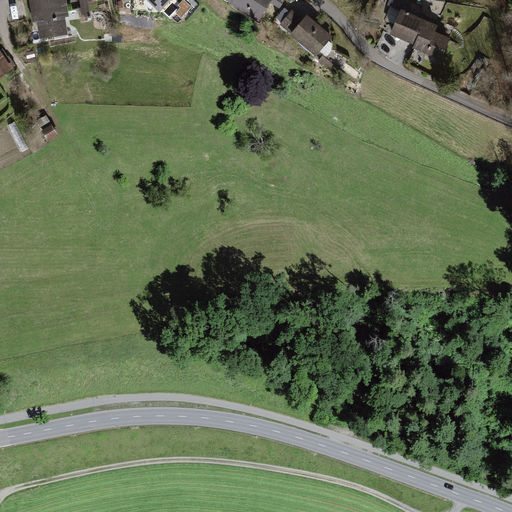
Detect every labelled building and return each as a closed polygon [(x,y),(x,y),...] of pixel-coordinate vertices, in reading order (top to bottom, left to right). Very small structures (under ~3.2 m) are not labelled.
[(69,15),(67,0),(29,0),(33,21),(38,20),(40,36),(68,32),(65,15),(69,15)] [(89,0),(80,1),(83,21),(92,20),(89,0)] [(121,0),(141,0),(146,0),(160,14),(173,0),(121,0)] [(183,17),(192,6),(185,0),(184,0),(176,10),(183,17)] [(226,0),(258,20),(269,3),(277,8),(282,0),(226,0)] [(410,1),(408,0),(388,0),(387,5),(390,6),(400,10),(395,24),(390,34),(414,43),(413,47),(441,58),(450,37),(435,31),(438,23),(406,10),(410,1)] [(302,20),(291,10),(279,24),(316,55),(333,36),(307,14),(302,20)] [(0,48),(0,75),(15,65),(3,48),(1,50),(0,48)] [(34,51),(26,53),(28,59),(36,57),(34,51)] [(323,55),(318,60),(319,63),(324,65),(331,67),(334,64),(323,55)] [(58,133),(46,114),(37,120),(48,139),(58,133)]
